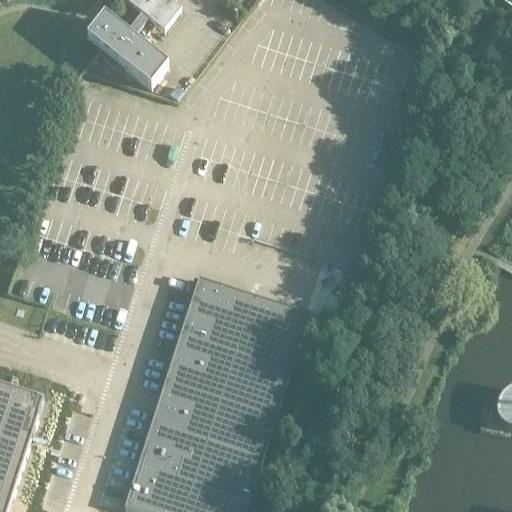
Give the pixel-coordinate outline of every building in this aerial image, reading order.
[(122,0),(120,4),(132,13),(118,32),(105,22),(88,44),(100,54),(91,66),(92,67),(98,59),(118,75),(119,76),(122,72),(152,95),(156,89),(169,72),(139,49),(154,31),(165,39),(182,17),(171,9),(177,0),(122,0)] [(511,0),(488,0),(511,16),(511,0)] [(192,304),(187,321),(125,511),(248,511),(311,320),(194,282),(188,303),(192,304)] [(9,511),(45,405),(0,390),(0,511),(9,511)] [(511,393),(511,394),(509,395),(506,397),(504,398),(502,400),(501,402),(499,404),(498,407),(498,408),(497,411),(497,413),(497,416),(497,417),(497,419),(498,421),(499,424),(500,425),(501,427),(503,429),(504,430),(507,433),(509,434),(511,435),(511,434),(511,393)]
